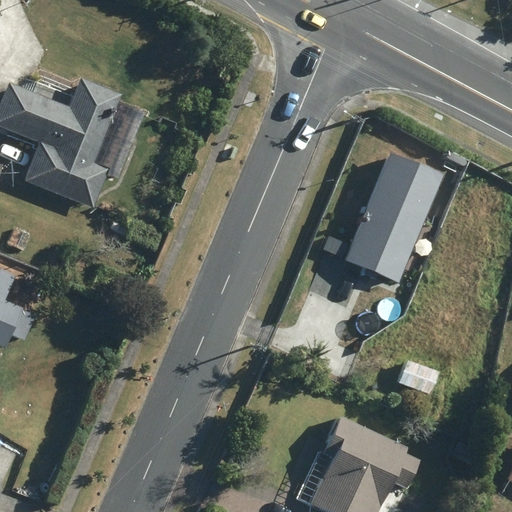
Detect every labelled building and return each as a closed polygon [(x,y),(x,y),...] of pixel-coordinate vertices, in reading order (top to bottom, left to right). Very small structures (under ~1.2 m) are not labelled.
[(87,166),(113,96),(72,80),(61,109),(0,86),(0,134),(30,146),(16,185),(86,212),(101,171),(87,166)] [(349,228),(352,229),(341,257),(389,276),(400,248),(404,250),(423,201),(420,200),(425,188),(386,173),(382,183),(369,178),(349,228)] [(10,229),(3,246),(20,252),(26,235),(10,229)] [(0,342),(2,337),(18,343),(28,317),(0,305),(0,295),(6,281),(4,280),(11,263),(0,258),(0,342)] [(398,357),(356,341),(341,380),(385,397),(390,383),(402,388),(410,367),(396,362),(398,357)] [(511,379),(503,389),(511,396),(511,379)] [(400,444),(332,414),(315,452),(323,456),(303,501),(326,511),(370,511),(382,488),(396,494),(412,459),(397,452),(400,444)] [(511,511),(511,459),(488,502),(506,511),(511,511)]
